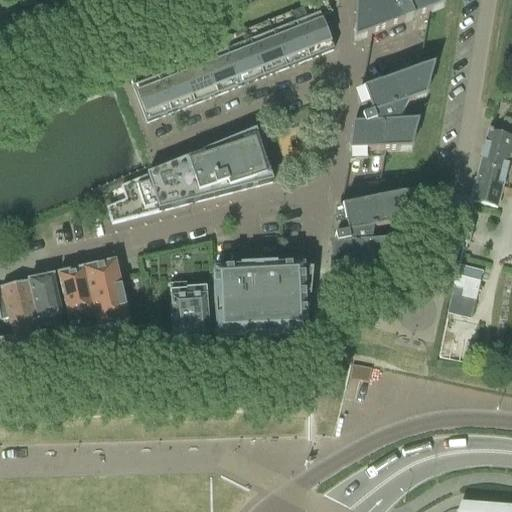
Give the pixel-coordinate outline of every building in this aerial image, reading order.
[(16,0),(17,1),(20,15),(42,10),(39,0),(16,0)] [(39,0),(42,10),(45,23),(58,20),(54,4),(67,0),(66,0),(39,0)] [(66,0),(67,0),(75,32),(89,29),(81,0),(66,0)] [(128,0),(132,15),(145,11),(142,0),(128,0)] [(368,0),(356,5),(354,45),(371,39),(370,46),(371,45),(372,39),(428,16),(427,23),(428,22),(430,15),(433,14),(443,10),(445,0),(368,0)] [(291,15),(310,62),(334,53),(321,20),(333,15),(327,1),(291,15)] [(269,23),(287,71),(310,62),(291,15),(269,23)] [(245,33),(264,80),(287,71),(269,23),(245,33)] [(23,32),(26,46),(38,44),(35,29),(23,32)] [(222,41),(241,89),(264,80),(245,33),(222,41)] [(199,51),(218,98),(241,89),(222,41),(199,51)] [(176,60),(194,107),(218,98),(199,51),(176,60)] [(153,69),(172,116),(194,107),(176,60),(153,69)] [(364,127),(355,127),(348,164),(350,164),(350,161),(384,156),(383,160),(385,160),(385,156),(411,153),(419,125),(399,126),(408,106),(426,100),(435,68),(419,74),(420,69),(419,70),(418,74),(363,93),(371,117),(361,120),(364,127)] [(147,125),(172,116),(153,69),(129,78),(147,125)] [(482,151),(481,156),(482,157),(481,161),(483,161),(481,169),(507,175),(511,159),(511,140),(495,136),(496,134),(490,132),(489,134),(486,147),(485,147),(484,151),(482,151)] [(126,202),(107,210),(112,226),(273,185),(256,134),(156,175),(121,189),(126,202)] [(472,189),(470,198),(471,199),(470,204),(498,211),(507,175),(481,169),(477,183),(476,182),(476,184),(475,184),(474,190),(472,189)] [(347,235),(335,238),(329,275),(362,274),(395,272),(402,244),(371,246),(373,232),(408,225),(416,195),(377,204),(377,200),(376,200),(376,204),(341,211),(347,235)] [(58,277),(71,336),(129,323),(115,265),(115,264),(93,269),(84,271),(75,273),(58,277)] [(455,268),(450,287),(464,291),(462,299),(476,302),(482,274),(455,268)] [(215,273),(213,274),(216,339),(244,338),(244,340),(259,339),(279,338),(279,336),(291,336),(307,335),(306,324),(306,318),(305,309),(308,309),(310,287),(312,273),(304,272),(303,269),(276,270),(276,269),(240,270),(241,272),(215,273)] [(29,284),(39,324),(53,320),(61,351),(69,349),(53,278),(29,284)] [(2,290),(15,343),(43,337),(39,324),(29,284),(2,290)] [(195,344),(209,343),(206,291),(187,292),(186,286),(169,287),(173,340),(194,339),(195,344)] [(131,331),(138,361),(153,360),(145,327),(131,331)] [(15,343),(21,367),(21,368),(50,367),(43,337),(15,343)] [(0,341),(0,359),(2,369),(19,367),(11,339),(0,341)] [(352,367),(349,380),(368,384),(371,371),(352,367)]
